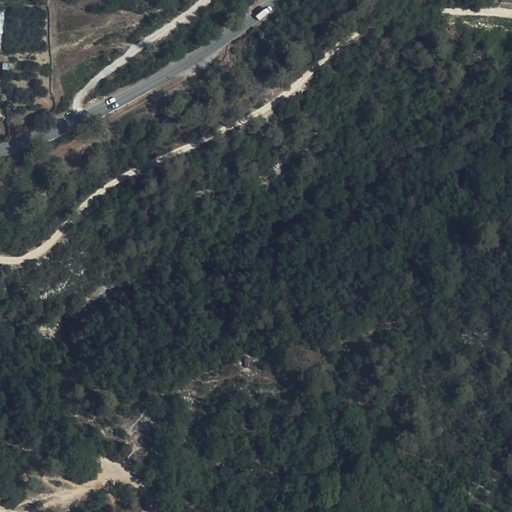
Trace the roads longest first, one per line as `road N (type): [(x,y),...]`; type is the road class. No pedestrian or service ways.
road 1 (track): [(0,259),(40,249),(88,200),(276,101),(344,38),(401,11),(511,12)]
road 2 (unclassified): [(0,150),(181,65),(276,0)]
road 3 (track): [(0,439),(92,453),(140,482),(162,511)]
